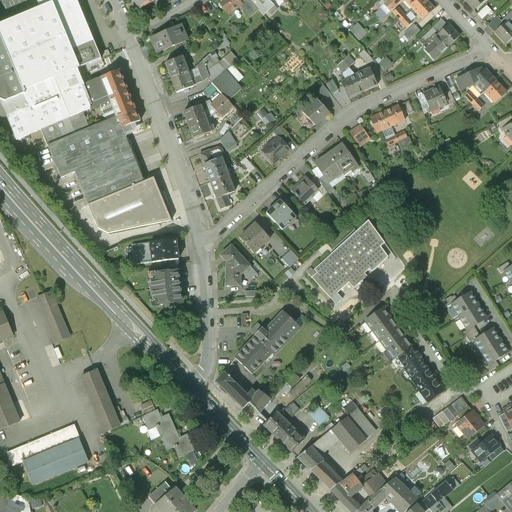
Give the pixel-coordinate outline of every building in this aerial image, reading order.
[(36,0),(40,7),(52,2),(79,68),(101,59),(76,0),(36,0)] [(132,0),(139,10),(155,0),(132,0)] [(238,0),(218,0),(217,1),(228,16),(240,6),(242,5),(239,1),(238,0)] [(248,0),(241,0),(239,1),(242,5),(240,6),(249,18),(258,10),(248,0)] [(248,0),(258,10),(263,16),(269,11),(262,4),(258,0),(248,0)] [(390,11),(402,0),(387,0),(384,4),(390,11)] [(421,0),(403,0),(412,9),(421,0)] [(434,9),(426,0),(421,0),(412,9),(422,20),(434,9)] [(484,0),(463,0),(473,10),(484,0)] [(40,7),(0,23),(0,35),(23,90),(53,78),(77,68),(79,68),(52,2),(40,7)] [(386,15),(390,11),(384,4),(381,7),(380,7),(386,15)] [(486,6),(477,14),(482,20),(491,11),(486,6)] [(398,8),(392,13),(406,28),(412,23),(398,8)] [(320,10),(319,17),(326,19),(328,12),(320,10)] [(489,27),(494,33),(507,22),(511,27),(511,11),(501,22),(498,19),(489,27)] [(442,19),(433,27),(438,32),(446,24),(442,19)] [(511,38),(511,27),(507,22),(494,33),(505,45),(511,38)] [(180,25),(151,38),(158,53),(187,40),(180,25)] [(420,31),(414,25),(403,35),(409,41),(420,31)] [(440,36),(425,50),(434,60),(460,36),(449,25),(438,35),(440,36)] [(350,30),(355,36),(360,32),(354,26),(350,30)] [(384,40),(388,46),(399,39),(395,33),(384,40)] [(0,99),(5,101),(24,93),(23,90),(0,35),(0,99)] [(226,40),(221,44),(224,49),(230,44),(226,40)] [(363,50),(358,55),(366,62),(372,59),(363,50)] [(192,70),(187,72),(193,85),(208,78),(205,70),(218,63),(213,51),(192,70)] [(237,60),(230,52),(219,62),(226,70),(237,60)] [(348,56),(336,66),(342,73),(354,62),(348,56)] [(164,64),(170,79),(187,72),(181,57),(164,64)] [(84,85),(77,68),(53,78),(69,117),(82,112),(90,109),(81,86),(84,85)] [(369,69),(355,75),(363,92),(377,86),(369,69)] [(460,91),(473,85),(476,83),(479,80),(477,77),(482,73),(480,69),(455,79),(460,91)] [(476,83),(484,92),(496,81),(485,69),(482,73),(477,77),(479,80),(476,83)] [(101,78),(110,101),(116,115),(117,115),(122,128),(135,123),(140,121),(119,71),(101,78)] [(211,84),(221,94),(228,102),(241,89),(225,71),(211,84)] [(193,85),(187,72),(170,79),(176,93),(193,87),(193,85)] [(394,79),(390,73),(385,77),(388,82),(394,79)] [(341,81),(343,86),(339,87),(343,96),(347,95),(348,98),(363,92),(355,75),(341,81)] [(24,93),(5,101),(0,99),(0,103),(7,117),(16,139),(40,129),(69,117),(53,78),(23,90),(24,93)] [(81,86),(90,109),(99,105),(110,101),(101,78),(84,85),(81,86)] [(332,81),(326,84),(332,94),(338,91),(332,81)] [(507,92),(496,81),(484,92),(495,103),(507,92)] [(317,91),(325,100),(331,95),(323,86),(317,91)] [(431,113),(447,106),(442,93),(438,87),(423,94),(423,95),(429,107),(431,113)] [(449,90),(442,93),(447,106),(454,102),(449,90)] [(470,91),(464,97),(478,111),(484,106),(470,91)] [(233,108),(228,102),(221,94),(209,105),(221,118),(233,108)] [(423,95),(418,97),(423,109),(429,107),(423,95)] [(329,114),(315,99),(302,111),(315,126),(329,114)] [(110,101),(99,105),(106,121),(116,117),(116,115),(110,101)] [(408,114),(414,112),(409,101),(404,104),(408,114)] [(182,113),(187,127),(205,120),(202,112),(206,110),(204,104),(182,113)] [(398,106),(384,112),(391,127),(404,121),(398,106)] [(260,119),(262,120),(267,115),(262,110),(257,114),(257,115),(260,119)] [(47,145),(89,128),(82,112),(69,117),(40,129),(47,145)] [(381,131),(391,127),(384,112),(370,118),(377,133),(381,131)] [(239,113),(230,121),(234,126),(243,118),(239,113)] [(261,121),(267,127),(275,120),(270,113),(267,115),(262,120),(261,121)] [(125,137),(122,128),(117,115),(116,115),(116,117),(106,121),(89,128),(47,145),(60,178),(74,172),(88,205),(144,182),(125,137)] [(209,118),(205,120),(187,127),(192,139),(214,130),(209,118)] [(122,128),(125,137),(138,132),(135,123),(122,128)] [(511,123),(502,128),(506,135),(511,141),(511,123)] [(367,135),(360,125),(350,133),(357,142),(367,135)] [(395,136),(391,127),(381,131),(385,140),(395,136)] [(273,132),(277,136),(282,142),(287,137),(278,128),(273,132)] [(219,140),(226,151),(237,145),(228,132),(219,140)] [(404,132),(395,136),(397,142),(406,138),(404,132)] [(277,136),(261,151),(274,165),(290,150),(282,142),(277,136)] [(398,143),(397,142),(395,136),(385,140),(388,147),(398,143)] [(406,138),(397,142),(398,143),(401,151),(413,146),(409,137),(406,138)] [(452,144),(449,139),(444,142),(447,147),(452,144)] [(341,144),(327,154),(342,174),(343,176),(351,171),(352,172),(358,168),(356,164),(341,144)] [(199,154),(203,165),(213,161),(209,150),(199,154)] [(328,184),(342,174),(327,154),(314,163),(317,167),(328,184)] [(221,158),(213,161),(203,165),(209,182),(227,175),(221,158)] [(249,172),(254,168),(245,158),(241,162),(249,172)] [(361,161),(356,164),(358,168),(370,185),(375,181),(361,161)] [(404,166),(397,170),(401,177),(407,173),(404,166)] [(311,171),(315,176),(327,193),(329,195),(334,192),(328,184),(317,167),(311,171)] [(209,182),(216,199),(226,195),(234,192),(227,175),(209,182)] [(323,196),(327,193),(315,176),(309,182),(317,190),(323,196)] [(304,177),(290,190),(303,204),(317,190),(309,182),(304,177)] [(144,182),(88,205),(97,228),(107,234),(171,221),(153,178),(144,182)] [(369,197),(364,190),(357,194),(362,201),(369,197)] [(230,206),(226,195),(216,199),(220,210),(230,206)] [(280,201),(266,213),(281,230),(288,224),(295,217),(280,201)] [(299,222),(295,217),(288,224),(292,228),(299,222)] [(372,273),(387,258),(380,247),(384,243),(368,221),(314,270),(317,274),(311,279),(330,299),(348,283),(353,288),(366,277),(364,274),(369,269),(372,273)] [(255,224),(240,238),(255,253),(270,239),(255,224)] [(175,240),(149,243),(149,245),(150,260),(151,263),(177,260),(175,240)] [(134,262),(150,260),(149,245),(133,247),(134,262)] [(239,287),(240,275),(242,273),(249,267),(230,246),(219,256),(226,263),(225,287),(239,287)] [(281,259),(290,268),(298,260),(290,251),(281,259)] [(501,274),(504,271),(511,267),(508,262),(498,269),(501,274)] [(257,275),(249,267),(242,273),(250,282),(257,275)] [(158,307),(181,304),(176,271),(153,274),(154,281),(148,282),(151,300),(157,299),(158,307)] [(69,337),(51,292),(36,298),(55,343),(69,337)] [(451,305),(459,318),(479,306),(471,293),(457,301),(451,305)] [(447,307),(451,305),(457,301),(454,296),(444,302),(447,307)] [(487,319),(479,306),(459,318),(467,331),(474,327),(487,319)] [(365,321),(372,331),(390,318),(383,308),(365,321)] [(0,339),(11,335),(2,312),(0,312),(0,429),(17,423),(0,381),(0,339)] [(261,330),(254,337),(272,354),(274,357),(300,330),(299,329),(294,324),(282,313),(264,332),(261,330)] [(301,317),(294,324),(299,329),(306,322),(301,317)] [(372,331),(379,341),(397,327),(390,318),(372,331)] [(379,341),(386,351),(404,337),(397,327),(379,341)] [(464,333),(466,338),(477,332),(474,327),(467,331),(464,333)] [(473,340),(481,353),(500,341),(493,329),(480,336),(473,340)] [(480,336),(477,332),(466,338),(469,343),(473,340),(480,336)] [(360,344),(353,335),(349,338),(356,347),(360,344)] [(252,375),(272,354),(254,337),(234,358),(252,375)] [(411,347),(404,337),(386,351),(393,360),(396,358),(411,347)] [(508,354),(500,341),(481,353),(489,365),(496,361),(508,354)] [(396,358),(412,381),(427,369),(411,347),(396,358)] [(499,367),(496,361),(489,365),(486,367),(489,373),(496,368),(499,367)] [(498,372),(496,368),(489,373),(477,380),(479,384),(498,372)] [(444,392),(427,369),(412,381),(428,403),(444,392)] [(97,371),(81,377),(103,434),(119,428),(97,371)] [(224,373),(216,382),(243,408),(248,403),(258,392),(253,388),(247,395),(224,373)] [(269,399),(258,392),(248,403),(258,414),(269,399)] [(433,420),(440,429),(457,416),(468,407),(461,398),(433,420)] [(140,406),(145,416),(155,412),(151,401),(140,406)] [(317,405),(308,414),(321,427),(330,417),(317,405)] [(511,406),(503,411),(504,414),(511,429),(511,406)] [(457,416),(461,421),(472,412),(468,407),(457,416)] [(357,410),(347,418),(366,440),(376,432),(357,410)] [(156,428),(160,438),(175,431),(168,415),(160,419),(157,411),(155,412),(145,416),(141,418),(147,431),(156,428)] [(461,421),(456,425),(468,440),(484,427),(472,412),(461,421)] [(263,427),(277,441),(291,427),(276,413),(263,427)] [(511,429),(504,414),(499,417),(507,433),(511,430),(511,429)] [(349,454),(366,440),(347,418),(331,432),(339,441),(349,454)] [(89,462),(73,425),(5,454),(11,469),(23,464),(32,485),(89,462)] [(304,439),(291,427),(277,441),(290,454),(304,439)] [(179,439),(175,431),(160,438),(166,451),(174,447),(179,458),(194,452),(186,435),(179,439)] [(319,458),(339,441),(331,432),(310,449),(319,458)] [(501,448),(489,434),(469,450),(481,464),(501,448)] [(403,450),(399,444),(392,449),(396,455),(403,450)] [(298,459),(310,472),(323,463),(319,458),(310,449),(298,459)] [(196,461),(193,454),(186,458),(189,464),(196,461)] [(342,483),(323,463),(310,472),(329,492),(342,483)] [(366,484),(375,496),(387,486),(378,474),(366,484)] [(352,475),(342,483),(329,492),(348,511),(357,511),(360,509),(345,495),(359,485),(352,475)] [(368,501),(360,509),(357,511),(372,511),(385,500),(398,511),(405,511),(417,500),(395,479),(387,486),(375,496),(368,501)] [(489,511),(492,511),(502,504),(511,496),(511,482),(484,506),(489,511)] [(148,498),(155,506),(172,492),(165,484),(148,498)] [(446,484),(430,496),(437,503),(443,499),(452,491),(446,484)] [(172,492),(155,506),(159,511),(193,511),(179,496),(174,490),(172,492)] [(12,493),(8,503),(24,511),(29,500),(12,493)] [(428,510),(437,503),(430,496),(422,503),(428,510)] [(511,511),(511,496),(502,504),(509,511),(511,511)] [(32,502),(34,508),(42,505),(40,499),(32,502)] [(449,506),(443,499),(437,503),(443,510),(449,506)] [(445,511),(443,510),(437,503),(428,510),(429,511),(445,511)]
